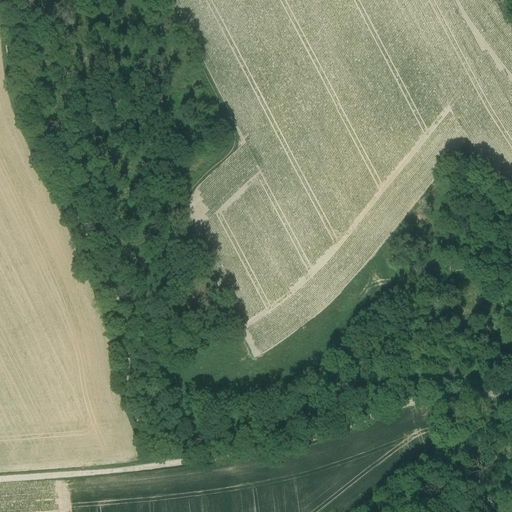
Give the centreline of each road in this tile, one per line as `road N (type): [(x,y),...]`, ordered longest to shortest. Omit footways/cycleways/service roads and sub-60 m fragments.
road 1 (track): [(0,17),(16,99),(118,296),(132,401),(165,464)]
road 2 (track): [(165,464),(260,453),(436,397)]
road 3 (track): [(0,481),(165,464)]
